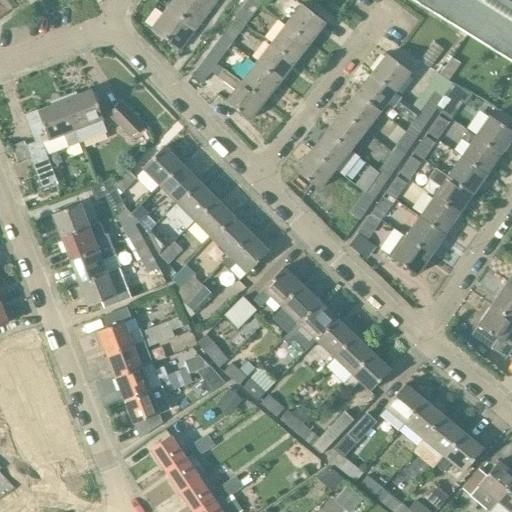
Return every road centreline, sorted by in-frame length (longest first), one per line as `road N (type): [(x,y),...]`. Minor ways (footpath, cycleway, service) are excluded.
road 1 (residential): [(127,511),(0,197)]
road 2 (residential): [(424,333),(258,174)]
road 3 (residential): [(258,174),(112,32)]
road 4 (residential): [(258,174),(382,14)]
road 5 (residential): [(424,333),(511,202)]
road 6 (residential): [(112,32),(0,68)]
